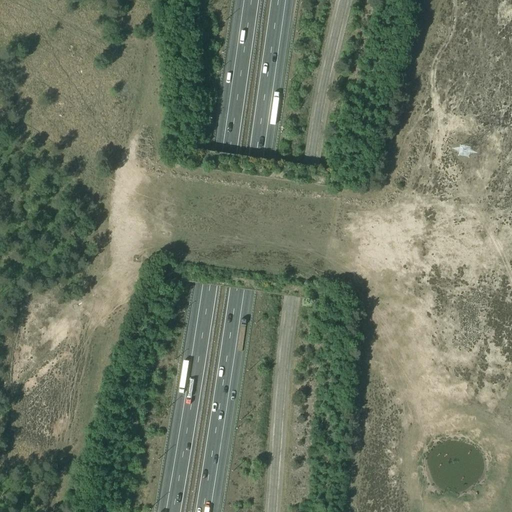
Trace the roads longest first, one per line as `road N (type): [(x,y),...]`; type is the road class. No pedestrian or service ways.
road 1 (motorway): [(249,0),(172,511)]
road 2 (unclassified): [(271,511),(287,324),(318,108),(343,0)]
road 3 (motorway): [(202,511),(278,0)]
road 4 (track): [(511,292),(442,147),(434,61),(453,0)]
